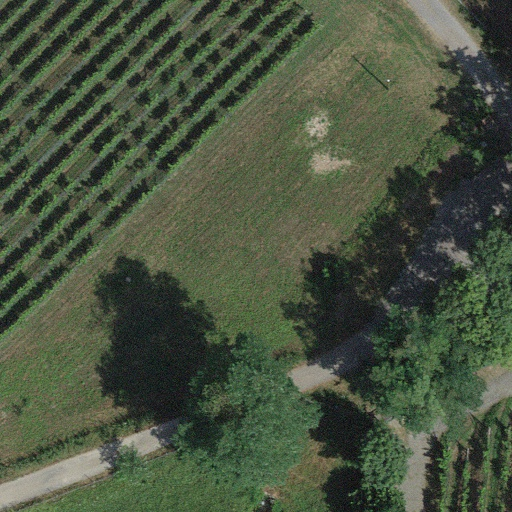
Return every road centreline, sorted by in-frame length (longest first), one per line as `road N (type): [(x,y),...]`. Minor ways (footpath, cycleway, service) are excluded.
road 1 (track): [(0,498),(224,413),(403,325),(511,200)]
road 2 (track): [(511,126),(454,37),(413,0)]
